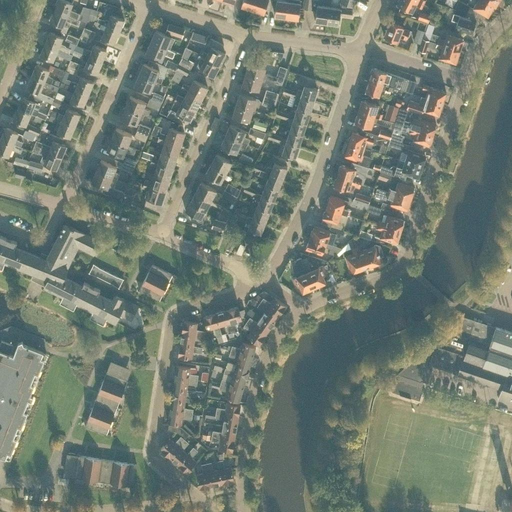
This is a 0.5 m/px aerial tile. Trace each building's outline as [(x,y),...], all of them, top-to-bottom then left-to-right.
[(57,4),(55,9),(87,22),(88,19),(89,19),(92,9),(83,6),(80,14),(69,10),(72,3),(64,0),(56,0),(55,4),(57,4)] [(242,0),(241,6),(253,10),(255,0),(242,0)] [(255,0),(253,10),(264,13),(268,0),(255,0)] [(274,16),(286,17),(288,2),(277,0),(274,16)] [(298,0),(288,0),(288,2),(286,17),(298,19),(301,0),(298,0)] [(317,10),(316,21),(327,23),(329,8),(318,6),(318,0),(304,0),(304,9),(317,10)] [(353,11),(345,10),(346,5),(352,7),(354,0),(340,0),(340,3),(339,9),(329,8),(327,23),(339,24),(340,16),(352,17),(353,11)] [(421,8),(423,4),(414,0),(399,0),(397,4),(412,12),(415,5),(421,8)] [(467,13),(470,6),(459,0),(457,0),(455,9),(467,13)] [(481,11),(487,15),(493,5),(484,0),(475,0),(475,1),(477,2),(472,9),(479,13),(481,11)] [(474,26),(476,20),(465,17),(467,13),(449,7),(447,16),(449,16),(448,19),(457,21),(455,27),(472,33),(472,31),(473,31),(475,27),(474,26)] [(50,21),(58,24),(56,29),(65,33),(68,27),(63,25),(65,19),(77,24),(78,23),(84,25),(85,22),(87,22),(55,9),(53,14),(51,14),(49,19),(51,19),(50,21)] [(92,9),(89,19),(94,21),(94,20),(96,21),(99,11),(92,9)] [(418,19),(428,22),(430,15),(420,12),(418,19)] [(108,22),(101,19),(99,22),(95,20),(94,22),(107,26),(119,31),(121,26),(122,26),(124,22),(123,21),(124,20),(112,15),(108,22)] [(396,41),(397,42),(399,37),(406,39),(409,31),(403,28),(403,27),(390,21),(386,30),(385,30),(383,34),(384,35),(384,37),(391,40),(392,41),(394,42),(396,41)] [(119,31),(107,26),(94,22),(93,26),(105,30),(102,37),(114,42),(115,41),(116,41),(117,37),(119,31)] [(184,29),(169,24),(166,32),(181,37),(184,29)] [(84,27),(81,34),(93,38),(95,32),(84,27)] [(417,28),(416,32),(413,41),(420,44),(424,32),(425,31),(417,28)] [(463,41),(462,40),(463,39),(447,34),(445,41),(439,39),(440,35),(432,32),(432,30),(426,28),(423,39),(459,50),(460,46),(461,46),(463,41)] [(151,41),(166,48),(171,36),(156,30),(151,41)] [(65,47),(66,45),(60,43),(62,37),(51,32),(50,32),(45,44),(72,55),(72,54),(69,53),(71,49),(65,47)] [(79,38),(68,33),(65,40),(77,44),(79,38)] [(199,54),(219,65),(222,60),(223,61),(225,56),(224,56),(225,54),(220,51),(224,45),(210,38),(207,44),(211,47),(207,54),(201,50),(199,54)] [(458,54),(459,50),(423,39),(420,49),(419,50),(424,51),(425,51),(425,50),(427,45),(442,50),(440,56),(455,61),(456,60),(457,60),(458,55),(458,54)] [(151,41),(146,52),(162,59),(164,53),(172,57),(175,52),(166,48),(151,41)] [(70,59),(72,55),(45,44),(41,54),(53,59),(55,53),(70,59)] [(86,49),(80,47),(76,45),(74,50),(84,54),(101,62),(106,50),(94,45),(92,51),(86,49)] [(101,62),(84,54),(74,50),(72,54),(76,55),(82,58),(82,59),(88,61),(85,67),(97,72),(101,62)] [(214,74),(215,75),(217,71),(216,71),(219,65),(199,54),(197,58),(204,61),(200,69),(213,76),(214,74)] [(179,64),(190,69),(193,63),(183,58),(182,57),(179,63),(179,64)] [(178,64),(167,59),(164,66),(169,68),(175,70),(178,64)] [(68,66),(78,70),(77,69),(79,64),(70,60),(68,66)] [(262,78),(276,82),(275,83),(282,85),(287,69),(280,67),(277,77),(264,72),(265,67),(264,67),(265,64),(256,61),(255,64),(249,62),(246,74),(262,79),(262,78)] [(144,63),(139,75),(155,81),(157,75),(164,78),(169,68),(164,66),(155,62),(153,67),(144,63)] [(58,87),(59,86),(60,83),(57,82),(58,81),(46,76),(49,69),(36,64),(31,76),(44,81),(58,87)] [(176,69),(187,75),(190,69),(179,64),(176,69)] [(52,72),(63,77),(65,71),(54,66),(52,72)] [(76,75),(78,70),(68,66),(66,71),(76,75)] [(392,87),(405,91),(405,90),(406,91),(409,80),(391,74),(390,74),(386,73),(386,72),(373,68),(369,80),(391,87),(392,87)] [(258,90),(262,79),(246,74),(242,85),(258,90)] [(139,75),(134,85),(150,92),(155,81),(139,75)] [(315,79),(301,75),(298,83),(305,85),(303,90),(298,89),(297,92),(291,90),(289,95),(296,97),(297,95),(313,101),(317,89),(313,87),(315,79)] [(39,92),(42,85),(57,92),(59,87),(58,87),(44,81),(31,76),(27,87),(32,89),(30,94),(41,99),(51,103),(51,104),(54,98),(41,93),(41,92),(39,92)] [(61,81),(61,82),(64,83),(88,93),(93,82),(81,77),(78,84),(66,79),(63,77),(61,81)] [(207,87),(194,80),(190,87),(183,84),(181,87),(188,91),(201,98),(207,87)] [(369,80),(365,91),(379,95),(381,87),(390,90),(391,87),(369,80)] [(409,80),(406,91),(412,93),(416,82),(409,80)] [(88,93),(64,83),(61,82),(61,81),(60,83),(59,86),(63,87),(74,92),(71,99),(83,105),(88,93)] [(442,103),(446,92),(423,84),(422,88),(428,90),(425,98),(442,103)] [(278,93),(266,89),(264,96),(272,98),(276,100),(278,93)] [(196,109),(201,98),(188,91),(184,98),(178,95),(176,98),(196,109)] [(161,103),(164,97),(154,92),(151,98),(150,98),(161,103)] [(260,99),(256,98),(240,93),(236,105),(252,110),(255,110),(256,106),(259,107),(261,100),(260,99)] [(39,104),(41,99),(30,94),(28,99),(23,97),(18,108),(30,113),(36,115),(35,115),(45,119),(46,118),(47,114),(33,108),(35,102),(39,104)] [(297,95),(296,97),(294,100),(293,106),(297,107),(297,108),(310,112),(313,101),(297,95)] [(144,115),(148,116),(154,118),(155,117),(149,114),(150,111),(144,108),(146,102),(130,96),(125,107),(141,114),(144,115)] [(276,100),(272,98),(264,96),(262,104),(272,107),(274,107),(276,100)] [(439,114),(442,103),(425,98),(421,96),(418,103),(410,100),(407,109),(422,114),(423,109),(439,114)] [(62,109),(65,101),(54,97),(54,98),(51,104),(53,105),(62,109)] [(158,110),(161,103),(150,98),(147,105),(158,110)] [(190,120),(196,109),(176,98),(174,102),(180,105),(176,112),(170,109),(166,116),(181,122),(184,117),(190,120)] [(360,101),(359,105),(360,107),(359,111),(381,118),(382,114),(376,112),(378,104),(363,99),(362,100),(360,101)] [(394,121),(399,107),(388,104),(385,114),(384,117),(391,119),(394,121)] [(236,105),(233,116),(249,121),(252,110),(236,105)] [(144,115),(141,114),(125,107),(121,118),(136,124),(139,118),(142,119),(144,115)] [(30,113),(18,108),(13,119),(26,124),(30,113)] [(310,112),(297,108),(293,119),(306,123),(310,112)] [(59,113),(52,110),(50,109),(47,114),(48,114),(57,118),(63,120),(65,115),(59,112),(59,113)] [(63,120),(62,120),(74,125),(79,114),(67,109),(65,115),(63,120)] [(356,115),(354,120),(355,122),(371,127),(373,121),(388,126),(387,129),(386,128),(385,131),(392,133),(395,123),(395,122),(390,121),(383,118),(381,118),(359,111),(358,115),(356,115)] [(43,124),(45,119),(35,115),(34,120),(43,124)] [(402,125),(432,135),(436,124),(431,122),(431,123),(414,117),(412,122),(404,120),(402,125)] [(302,134),(306,123),(293,119),(290,130),(302,134)] [(70,136),(74,125),(62,120),(58,131),(70,136)] [(255,120),(252,127),(265,131),(267,124),(255,120)] [(392,133),(390,139),(402,143),(404,135),(401,134),(402,132),(410,135),(411,132),(416,134),(413,140),(424,143),(424,144),(429,146),(432,135),(402,125),(395,122),(395,123),(392,133)] [(150,128),(139,123),(136,131),(147,135),(150,128)] [(230,124),(225,135),(247,144),(249,139),(243,137),(246,131),(230,124)] [(38,135),(41,129),(30,125),(28,131),(38,135)] [(154,126),(151,133),(158,136),(161,129),(154,126)] [(18,133),(6,127),(5,129),(3,128),(1,133),(3,134),(1,139),(22,148),(23,148),(20,147),(23,142),(15,138),(18,133)] [(177,130),(170,127),(167,135),(160,133),(159,137),(180,144),(184,132),(181,131),(177,130)] [(265,132),(250,127),(248,133),(263,138),(265,132)] [(127,146),(132,135),(116,128),(111,140),(132,148),(127,146)] [(25,129),(25,130),(22,136),(33,141),(33,140),(36,141),(38,136),(38,135),(28,131),(25,129)] [(347,141),(347,143),(364,148),(366,141),(373,143),(373,142),(380,145),(381,143),(382,138),(383,137),(381,136),(375,134),(361,129),(359,134),(352,132),(351,136),(348,137),(347,141)] [(380,129),(378,135),(381,136),(383,137),(390,139),(392,133),(385,131),(380,129)] [(302,134),(290,130),(286,142),(299,146),(302,134)] [(145,141),(147,135),(136,131),(134,137),(145,141)] [(67,147),(66,146),(66,145),(61,143),(64,139),(50,133),(47,139),(53,141),(51,146),(36,140),(34,145),(61,157),(63,152),(65,152),(67,147)] [(244,150),(247,144),(225,135),(221,146),(236,153),(238,147),(244,150)] [(176,156),(180,144),(159,137),(158,140),(165,142),(162,151),(176,156)] [(20,153),(22,148),(1,139),(0,140),(0,151),(8,155),(11,149),(20,153)] [(390,139),(388,145),(403,149),(402,152),(399,160),(422,167),(426,155),(407,149),(409,145),(402,143),(390,139)] [(107,150),(122,157),(125,151),(130,153),(132,148),(111,140),(107,150)] [(295,157),(299,146),(286,142),(282,153),(295,157)] [(346,150),(345,154),(359,159),(357,164),(368,168),(371,158),(362,155),(364,148),(347,143),(345,148),(346,150)] [(60,162),(59,162),(61,157),(34,145),(32,150),(47,157),(44,163),(56,168),(57,167),(58,168),(60,162)] [(150,153),(143,151),(141,157),(149,159),(150,153)] [(152,156),(151,160),(173,167),(176,156),(162,151),(159,159),(152,156)] [(236,177),(238,172),(228,167),(231,161),(217,153),(211,164),(236,177)] [(253,159),(242,154),(238,160),(250,165),(253,159)] [(259,171),(259,172),(264,174),(265,174),(266,171),(283,178),(287,167),(283,165),(286,159),(273,154),(270,160),(275,162),(272,168),(272,167),(267,166),(266,168),(261,166),(259,171)] [(19,165),(18,168),(24,170),(25,167),(27,161),(28,161),(29,160),(27,160),(15,156),(13,164),(19,165)] [(126,157),(123,163),(134,167),(136,161),(126,157)] [(96,171),(117,179),(119,174),(114,172),(116,166),(101,159),(96,171)] [(25,167),(24,170),(26,171),(27,168),(28,168),(41,172),(44,164),(30,160),(29,160),(28,161),(27,161),(25,167)] [(169,179),(173,167),(151,160),(150,164),(157,166),(154,175),(169,179)] [(381,165),(379,171),(380,171),(388,174),(392,175),(399,177),(404,179),(406,174),(418,178),(422,167),(399,160),(397,166),(395,166),(394,165),(393,165),(393,166),(392,166),(391,166),(391,167),(390,167),(390,168),(381,165)] [(337,176),(363,184),(366,174),(372,176),(374,170),(368,168),(357,164),(352,162),(350,168),(341,165),(340,167),(339,168),(338,171),(339,172),(337,176)] [(131,174),(134,167),(123,163),(120,170),(131,174)] [(231,175),(236,177),(211,164),(205,174),(220,182),(223,176),(229,179),(231,175)] [(24,178),(26,171),(24,170),(18,168),(17,168),(15,175),(24,178)] [(109,183),(114,185),(117,179),(96,171),(91,182),(107,188),(109,183)] [(265,174),(264,174),(259,172),(258,175),(263,176),(268,178),(266,184),(278,189),(283,178),(266,171),(265,174)] [(392,175),(388,174),(380,171),(378,178),(389,182),(392,175)] [(145,179),(143,183),(165,190),(169,179),(154,175),(152,182),(145,179)] [(334,186),(350,191),(353,192),(355,186),(360,188),(361,184),(363,184),(337,176),(336,179),(335,179),(334,183),(335,185),(334,186)] [(216,190),(201,182),(195,192),(210,200),(216,190)] [(161,203),(165,190),(143,183),(142,187),(149,190),(145,203),(155,207),(157,201),(161,203)] [(228,183),(224,190),(237,197),(240,190),(228,183)] [(399,183),(396,191),(395,190),(389,188),(387,192),(411,200),(415,188),(399,183)] [(278,189),(266,184),(261,195),(273,200),(278,189)] [(111,187),(108,194),(121,198),(123,192),(111,187)] [(237,197),(224,190),(221,196),(234,203),(237,197)] [(122,198),(121,199),(120,201),(131,205),(132,202),(133,195),(123,192),(121,198),(122,198)] [(200,219),(210,200),(195,192),(185,211),(200,219)] [(356,192),(354,199),(369,203),(371,197),(356,192)] [(411,200),(387,192),(386,195),(393,198),(393,197),(394,197),(392,205),(408,210),(411,200)] [(269,212),(273,200),(261,195),(257,207),(269,212)] [(349,202),(330,196),(329,198),(328,198),(327,202),(328,203),(326,208),(348,215),(350,210),(346,208),(349,202)] [(371,198),(370,203),(380,207),(382,202),(371,198)] [(352,205),(366,210),(368,204),(354,199),(352,205)] [(381,207),(369,203),(367,210),(379,214),(381,207)] [(265,222),(269,212),(257,207),(253,217),(248,215),(248,216),(252,217),(265,222)] [(346,231),(343,229),(348,215),(326,208),(325,212),(324,213),(322,216),(323,217),(323,218),(332,222),(330,227),(346,232),(346,231)] [(214,219),(211,228),(223,231),(226,222),(230,211),(227,210),(222,221),(214,219)] [(249,213),(243,210),(241,215),(246,218),(245,221),(250,223),(248,228),(260,233),(265,222),(252,217),(248,216),(248,215),(249,213)] [(379,225),(400,232),(404,221),(388,215),(385,225),(383,224),(384,222),(380,221),(379,225)] [(64,278),(67,268),(66,268),(77,246),(94,254),(99,243),(80,233),(73,229),(74,228),(71,226),(70,227),(65,224),(49,256),(42,252),(41,256),(15,246),(17,241),(11,239),(6,238),(7,237),(1,234),(0,237),(0,267),(2,268),(5,261),(34,272),(32,279),(63,295),(59,301),(73,308),(77,302),(93,310),(89,317),(103,324),(107,317),(115,321),(119,313),(131,319),(138,307),(116,295),(112,301),(98,294),(100,289),(94,287),(90,285),(84,282),(83,286),(64,278)] [(314,225),(310,237),(327,243),(329,235),(335,237),(344,237),(346,232),(330,227),(329,230),(314,225)] [(400,232),(379,225),(377,229),(381,230),(382,229),(383,229),(381,238),(397,243),(400,232)] [(372,234),(360,230),(359,236),(364,238),(370,240),(372,234)] [(342,248),(327,243),(310,237),(309,237),(309,238),(305,249),(323,254),(325,247),(330,248),(328,253),(335,255),(342,248)] [(360,250),(356,237),(353,239),(363,268),(367,266),(368,267),(372,266),(372,265),(374,264),(369,248),(359,251),(359,250),(360,250)] [(352,248),(352,249),(353,252),(354,252),(354,253),(346,256),(349,267),(348,267),(350,272),(352,272),(353,272),(357,271),(357,270),(363,268),(353,239),(349,241),(352,248)] [(343,247),(342,248),(344,251),(352,248),(349,241),(343,247)] [(245,245),(240,243),(236,253),(240,255),(245,245)] [(376,244),(374,244),(375,246),(369,248),(374,264),(375,264),(376,264),(380,263),(380,262),(382,261),(380,256),(383,255),(380,245),(376,244)] [(314,286),(304,265),(301,257),(295,260),(300,272),(303,271),(304,273),(293,278),(296,287),(300,285),(303,291),(314,286)] [(304,265),(314,287),(325,282),(323,276),(326,274),(322,265),(311,270),(308,263),(304,265)] [(113,285),(119,288),(124,279),(117,277),(99,268),(93,264),(88,274),(95,276),(113,285)] [(172,274),(152,264),(146,277),(166,287),(172,274)] [(146,277),(139,291),(159,301),(166,287),(146,277)] [(270,303),(263,298),(261,302),(279,315),(286,305),(274,297),(270,303)] [(259,302),(253,298),(250,303),(256,306),(259,302)] [(272,324),(279,315),(261,302),(258,306),(265,311),(261,317),(272,324)] [(238,306),(226,310),(232,331),(237,330),(235,321),(241,319),(241,318),(239,310),(238,306)] [(226,310),(215,313),(219,326),(226,324),(228,332),(230,337),(234,336),(232,331),(226,310)] [(219,326),(215,313),(203,317),(207,329),(214,327),(217,336),(221,334),(219,326)] [(443,335),(439,346),(464,354),(462,359),(511,376),(511,332),(495,327),(462,316),(442,334),(443,335)] [(272,325),(272,324),(261,317),(257,323),(249,318),(247,321),(266,334),(272,325)] [(183,320),(182,332),(204,336),(205,331),(196,329),(197,323),(183,320)] [(247,321),(244,326),(248,329),(251,331),(247,336),(259,344),(266,334),(247,321)] [(182,332),(180,344),(193,346),(195,339),(203,340),(204,336),(182,332)] [(0,456),(5,459),(8,452),(11,453),(16,440),(13,439),(17,428),(21,429),(26,414),(23,413),(28,401),(31,402),(33,397),(30,395),(33,387),(31,387),(36,375),(38,375),(44,359),(41,358),(43,352),(38,350),(23,345),(22,341),(19,343),(18,343),(13,356),(9,354),(12,345),(3,341),(1,340),(0,343),(0,456)] [(232,346),(231,351),(252,357),(256,346),(243,342),(241,348),(232,346)] [(431,343),(397,373),(421,381),(423,382),(424,381),(427,382),(433,365),(501,388),(498,397),(511,402),(511,376),(462,359),(464,354),(439,346),(435,344),(435,345),(431,343)] [(202,347),(193,346),(180,344),(178,356),(192,358),(193,351),(202,352),(202,347)] [(249,368),(252,357),(231,351),(229,355),(238,358),(236,364),(249,368)] [(225,368),(224,373),(232,375),(233,375),(246,379),(249,368),(236,364),(234,371),(225,368)] [(189,374),(190,367),(177,365),(175,376),(197,380),(198,375),(189,374)] [(101,385),(122,394),(127,380),(106,372),(101,385)] [(422,386),(423,382),(421,381),(397,373),(396,378),(395,378),(391,389),(391,391),(400,394),(410,397),(419,400),(424,387),(422,386)] [(242,390),(246,379),(233,375),(232,375),(231,381),(222,379),(221,383),(242,390)] [(187,390),(187,389),(195,391),(196,388),(187,387),(188,383),(196,384),(197,380),(175,376),(173,388),(187,390)] [(242,390),(221,383),(219,388),(228,391),(226,397),(239,401),(242,390)] [(96,399),(117,407),(122,394),(101,385),(96,399)] [(173,388),(171,399),(185,401),(186,394),(195,396),(195,391),(187,389),(187,390),(173,388)] [(90,413),(111,421),(117,407),(96,399),(90,413)] [(171,399),(170,410),(192,414),(192,413),(192,409),(184,408),(185,401),(171,399)] [(225,409),(217,408),(216,412),(238,416),(240,404),(227,402),(225,409)] [(192,414),(170,410),(168,422),(181,424),(182,417),(191,419),(192,414)] [(236,428),(238,416),(216,412),(215,417),(223,418),(222,425),(236,428)] [(85,426),(106,435),(111,421),(90,413),(85,426)] [(234,439),(236,428),(222,425),(221,432),(213,431),(209,430),(208,435),(212,435),(234,439)] [(181,435),(185,439),(189,434),(186,430),(181,435)] [(211,440),(220,442),(219,448),(232,451),(234,439),(212,435),(211,440)] [(161,449),(170,456),(184,439),(180,436),(175,443),(169,438),(161,449)] [(170,456),(178,464),(187,454),(182,450),(188,443),(184,439),(170,456)] [(178,464),(187,472),(196,462),(191,457),(197,451),(193,447),(187,454),(178,464)] [(75,477),(90,480),(93,458),(78,455),(75,477)] [(90,480),(104,482),(107,460),(93,458),(90,480)] [(219,469),(222,483),(234,480),(231,467),(225,468),(223,459),(218,460),(220,469),(219,469)] [(104,482),(118,484),(122,462),(107,460),(104,482)] [(118,484),(133,487),(137,464),(122,462),(118,484)] [(206,463),(211,485),(222,483),(219,469),(213,471),(211,462),(206,463)] [(203,473),(196,474),(199,488),(211,485),(206,463),(201,464),(203,473)]
